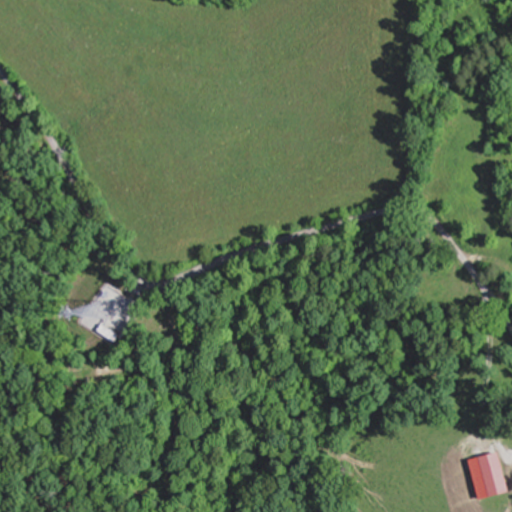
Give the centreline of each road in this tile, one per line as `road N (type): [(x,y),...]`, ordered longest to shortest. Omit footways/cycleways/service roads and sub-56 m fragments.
road 1 (residential): [(511,329),(438,225),(398,207),(170,280),(145,280),(115,250),(54,143),(0,73)]
road 2 (residential): [(170,280),(179,413),(168,511)]
